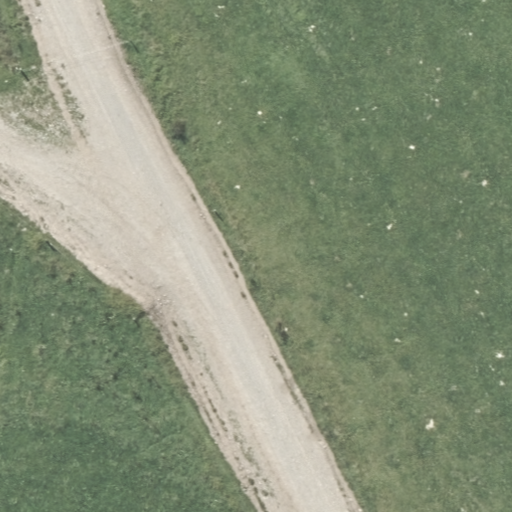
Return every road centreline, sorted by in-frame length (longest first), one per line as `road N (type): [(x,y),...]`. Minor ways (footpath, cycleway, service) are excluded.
road 1 (track): [(345,511),(93,0)]
road 2 (track): [(187,202),(0,128)]
